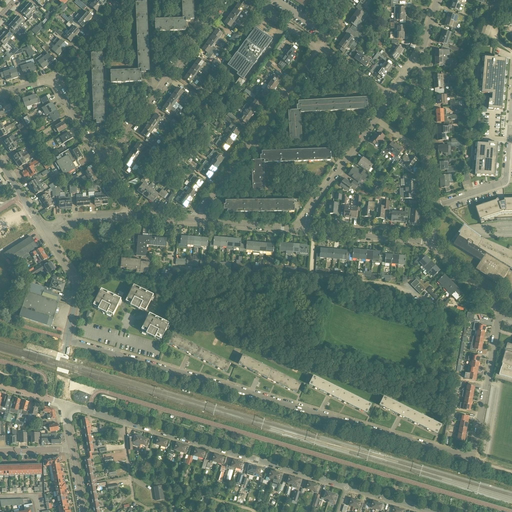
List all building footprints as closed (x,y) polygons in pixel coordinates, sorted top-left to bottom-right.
[(77,0),(76,0),(75,3),(83,10),(86,7),(85,6),(78,0),(77,0)] [(141,71),(110,72),(111,83),(142,82),(141,73),(146,73),(146,71),(150,71),(147,2),(147,1),(147,0),(143,0),(143,2),(143,3),(135,3),(136,3),(139,70),(138,70),(141,70),(141,71)] [(186,20),(155,21),(155,32),(186,31),(186,22),(190,22),(190,19),(192,18),(191,0),(182,0),(183,18),(182,18),(182,19),(186,19),(186,20)] [(91,1),(88,4),(97,12),(101,7),(94,1),(93,3),(91,1)] [(239,3),(235,8),(241,13),(245,7),(247,9),(249,6),(244,1),(241,5),(239,3)] [(26,8),(33,15),(34,13),(34,14),(35,13),(35,8),(30,3),(28,6),(27,5),(26,7),(26,8)] [(452,3),(450,9),(458,12),(460,5),(452,3)] [(362,10),(363,8),(358,5),(356,8),(359,10),(361,12),(360,12),(357,10),(353,16),(359,21),(361,23),(362,23),(367,16),(366,15),(368,13),(362,10)] [(26,8),(21,13),(29,20),(33,17),(34,18),(36,15),(34,14),(34,13),(33,15),(26,8)] [(235,8),(231,13),(237,18),(241,13),(235,8)] [(85,11),(80,16),(88,23),(92,17),(85,11)] [(231,13),(227,18),(236,24),(240,27),(241,25),(239,23),(239,22),(236,20),(237,18),(231,13)] [(448,13),(446,20),(457,23),(458,20),(455,19),(456,17),(462,19),(463,16),(457,14),(456,16),(448,13)] [(390,20),(390,23),(391,23),(397,23),(397,21),(397,20),(405,21),(405,14),(396,14),(394,14),(394,20),(390,20)] [(477,14),(475,19),(482,22),(483,16),(477,14)] [(80,16),(76,21),(83,28),(88,23),(80,16)] [(359,21),(353,16),(349,22),(355,27),(354,28),(356,30),(361,23),(359,21)] [(14,21),(21,28),(20,29),(22,31),(24,29),(22,27),(25,23),(18,17),(16,19),(15,19),(14,20),(14,21)] [(68,18),(66,20),(68,22),(66,25),(70,28),(72,29),(69,32),(75,37),(80,32),(71,24),(73,22),(68,18)] [(227,18),(224,23),(232,29),(236,24),(227,18)] [(446,20),(444,26),(452,28),(451,31),(455,32),(460,34),(461,30),(455,29),(457,23),(446,20)] [(14,21),(9,26),(16,32),(19,29),(20,29),(21,28),(14,21)] [(391,23),(390,28),(397,29),(397,33),(404,33),(404,27),(396,26),(397,23),(391,23)] [(237,52),(228,65),(238,73),(237,74),(244,79),(254,65),(263,52),(264,53),(273,39),(266,34),(256,27),(247,40),(238,52),(237,52)] [(62,34),(58,30),(55,28),(53,30),(55,32),(60,37),(62,34)] [(217,29),(213,34),(219,39),(223,34),(217,29)] [(6,30),(2,34),(14,46),(16,44),(14,42),(11,39),(13,36),(6,30)] [(443,31),(441,37),(449,39),(450,36),(452,37),(453,34),(443,31)] [(65,33),(63,36),(70,42),(75,37),(69,32),(67,35),(65,33)] [(347,34),(343,40),(351,46),(354,42),(358,38),(359,39),(360,37),(357,35),(356,37),(351,33),(350,35),(347,34)] [(2,34),(0,36),(0,41),(3,44),(1,46),(7,51),(10,49),(8,47),(7,48),(5,46),(7,43),(14,49),(16,47),(14,46),(2,34)] [(213,34),(209,39),(215,44),(217,45),(219,43),(221,43),(223,45),(225,43),(219,39),(213,34)] [(443,44),(442,47),(449,49),(450,46),(450,44),(451,44),(453,41),(449,39),(441,37),(439,43),(443,44)] [(209,39),(206,44),(212,49),(218,53),(219,51),(216,49),(217,49),(213,47),(215,44),(209,39)] [(294,45),(297,48),(299,45),(300,46),(304,43),(300,39),(294,45)] [(60,40),(56,45),(63,51),(67,46),(60,40)] [(343,40),(337,48),(343,52),(347,47),(349,49),(351,46),(343,40)] [(206,44),(202,50),(208,54),(212,49),(206,44)] [(56,45),(52,50),(59,56),(63,51),(56,45)] [(283,54),(285,56),(292,60),(295,56),(293,54),(295,51),(289,46),(283,54)] [(398,46),(394,51),(399,55),(403,50),(398,46)] [(450,53),(451,50),(449,49),(442,47),(441,51),(435,51),(435,58),(442,58),(446,58),(446,55),(449,55),(449,53),(450,53)] [(391,49),(389,52),(392,54),(390,56),(396,60),(399,55),(394,51),(391,49)] [(358,52),(354,58),(360,63),(364,57),(358,52)] [(387,58),(380,53),(378,52),(376,54),(379,56),(385,61),(387,58)] [(101,53),(91,54),(92,54),(95,120),(93,120),(93,121),(96,121),(96,124),(101,124),(101,121),(103,120),(101,53)] [(48,54),(43,58),(49,65),(54,61),(48,54)] [(12,61),(14,66),(15,68),(21,66),(19,59),(18,59),(17,56),(15,56),(16,60),(12,61)] [(281,61),(280,63),(283,66),(285,63),(288,66),(292,60),(285,56),(281,61)] [(364,57),(360,63),(366,67),(370,61),(364,57)] [(43,58),(38,62),(43,69),(49,65),(43,58)] [(435,65),(438,65),(438,66),(442,66),(442,64),(451,64),(452,59),(446,58),(442,58),(435,58),(435,65)] [(199,59),(195,64),(203,70),(207,65),(199,59)] [(36,72),(33,63),(34,63),(33,60),(26,62),(27,65),(30,73),(30,74),(36,72)] [(491,63),(482,62),(480,96),(490,97),(489,103),(487,103),(486,112),(499,113),(503,63),(495,63),(495,61),(492,61),(491,63)] [(381,68),(387,72),(388,73),(390,70),(389,69),(392,66),(386,62),(381,68)] [(195,64),(191,69),(197,73),(200,70),(206,74),(207,72),(204,71),(203,70),(195,64)] [(376,64),(370,72),(372,74),(376,68),(379,70),(375,76),(373,74),(379,79),(379,78),(381,76),(383,78),(387,72),(381,68),(376,64)] [(27,65),(21,67),(24,76),(30,73),(27,65)] [(9,68),(9,71),(12,79),(18,77),(15,68),(14,66),(9,68)] [(191,69),(188,74),(196,80),(203,85),(204,83),(198,79),(199,78),(195,76),(197,73),(191,69)] [(9,71),(0,74),(2,78),(5,77),(6,81),(12,79),(9,71)] [(188,74),(184,79),(190,84),(189,84),(192,86),(196,80),(188,74)] [(275,76),(271,81),(277,85),(281,80),(275,76)] [(271,81),(268,86),(274,90),(277,85),(271,81)] [(448,81),(434,82),(434,89),(435,89),(439,88),(439,89),(443,89),(443,84),(448,84),(448,81)] [(268,86),(264,91),(270,95),(274,90),(268,86)] [(178,88),(174,93),(180,97),(184,92),(178,88)] [(260,88),(256,95),(259,98),(260,96),(266,100),(270,95),(264,91),(260,88)] [(252,94),(246,89),(244,92),(249,95),(249,96),(253,99),(255,96),(252,94)] [(174,93),(170,98),(176,102),(178,100),(182,102),(185,103),(186,102),(183,100),(180,97),(174,93)] [(436,100),(435,100),(435,104),(437,104),(437,105),(447,104),(446,98),(450,98),(450,94),(442,95),(442,96),(436,96),(436,100)] [(35,95),(29,97),(31,106),(38,104),(35,95)] [(41,99),(44,105),(47,103),(49,101),(48,99),(46,96),(41,99)] [(29,97),(22,99),(25,108),(31,106),(29,97)] [(170,98),(167,103),(173,107),(176,102),(170,98)] [(297,106),(297,110),(288,111),(290,142),(302,141),(300,141),(299,110),(300,110),(300,113),(301,113),(301,112),(367,108),(367,109),(367,98),(366,98),(367,100),(300,103),(300,102),(300,106),(297,106)] [(255,100),(251,105),(257,109),(261,104),(255,100)] [(244,108),(253,114),(257,109),(251,105),(247,102),(244,108)] [(0,112),(3,111),(12,107),(10,103),(8,104),(8,103),(4,106),(5,108),(2,109),(1,106),(0,106),(0,112)] [(52,103),(45,107),(49,114),(56,110),(52,103)] [(167,103),(163,108),(169,113),(173,107),(167,103)] [(237,107),(236,109),(241,112),(241,113),(250,119),(253,114),(244,108),(243,111),(237,107)] [(56,110),(49,114),(53,121),(60,117),(56,110)] [(250,119),(241,113),(237,119),(236,119),(239,121),(240,120),(246,125),(250,119)] [(156,114),(152,119),(158,124),(162,118),(156,114)] [(31,125),(29,121),(26,115),(25,116),(21,119),(25,126),(26,128),(31,125)] [(19,130),(25,126),(21,119),(18,120),(20,124),(17,126),(19,130)] [(152,119),(148,124),(157,131),(160,128),(163,130),(164,128),(158,124),(152,119)] [(56,128),(54,130),(55,132),(58,131),(59,133),(66,128),(63,122),(56,127),(56,128)] [(231,123),(227,129),(237,137),(240,132),(235,127),(235,126),(231,123)] [(42,124),(35,128),(37,133),(44,129),(42,124)] [(145,129),(154,136),(157,138),(158,136),(155,134),(157,131),(148,124),(145,129)] [(10,125),(0,131),(0,137),(0,138),(7,134),(6,131),(11,128),(10,125)] [(198,136),(204,128),(199,125),(194,133),(198,136)] [(445,127),(437,128),(437,134),(447,134),(449,134),(448,129),(451,129),(451,126),(445,126),(445,127)] [(145,129),(141,134),(153,143),(155,141),(152,139),(154,136),(145,129)] [(227,129),(225,132),(229,135),(227,137),(233,142),(237,137),(227,129)] [(69,132),(56,140),(59,146),(72,138),(69,132)] [(375,134),(369,141),(374,145),(376,142),(381,145),(384,141),(383,139),(385,137),(380,133),(378,136),(375,134)] [(6,148),(19,140),(17,138),(15,139),(13,136),(10,138),(10,139),(3,143),(5,145),(4,146),(6,148)] [(220,136),(218,139),(219,139),(229,147),(233,142),(227,137),(225,140),(220,136)] [(219,139),(215,145),(219,148),(220,148),(226,152),(229,147),(219,139)] [(19,140),(6,148),(8,151),(8,150),(10,153),(17,148),(15,146),(20,142),(19,140)] [(48,142),(39,148),(44,156),(49,154),(45,149),(51,145),(48,142)] [(384,148),(380,154),(383,156),(385,154),(386,155),(389,152),(392,154),(397,146),(392,142),(386,150),(384,148)] [(138,143),(134,148),(140,153),(143,155),(148,149),(144,147),(138,143)] [(486,145),(476,144),(473,175),(493,177),(495,144),(486,144),(486,145)] [(397,146),(392,154),(394,156),(392,159),(394,160),(392,163),(395,165),(399,159),(397,157),(403,149),(397,146)] [(449,146),(438,146),(438,154),(445,153),(445,156),(450,156),(449,146)] [(70,149),(54,158),(57,162),(55,163),(59,170),(61,169),(64,175),(80,166),(77,161),(82,158),(82,159),(84,158),(83,158),(84,157),(78,147),(71,151),(70,149)] [(134,148),(130,153),(140,160),(142,156),(145,158),(146,157),(143,155),(140,153),(134,148)] [(253,185),(253,191),(265,191),(263,191),(263,185),(263,179),(263,173),(262,166),(262,160),(264,160),(264,163),(264,162),(269,162),(278,162),(287,161),(296,161),(304,161),(313,160),(322,160),(330,160),(330,161),(331,161),(330,150),(330,151),(322,151),(313,152),(304,152),(295,152),(286,153),(278,153),(269,153),(263,153),(263,156),(260,156),(260,160),(251,161),(252,167),(252,173),(252,179),(253,185)] [(20,153),(13,157),(14,160),(15,163),(28,155),(27,153),(21,156),(20,153)] [(127,158),(135,164),(140,168),(141,166),(137,163),(140,160),(130,153),(127,158)] [(215,153),(211,158),(220,164),(224,159),(215,153)] [(28,155),(15,163),(17,165),(18,165),(19,167),(29,161),(27,158),(30,157),(28,155)] [(208,155),(206,158),(209,160),(208,161),(211,163),(210,165),(216,169),(220,164),(211,158),(208,155)] [(405,155),(401,160),(406,163),(405,165),(408,166),(407,168),(407,169),(408,170),(409,170),(410,170),(411,169),(412,169),(418,160),(411,156),(410,158),(405,155)] [(372,166),(374,164),(370,161),(363,157),(358,165),(368,172),(371,168),(374,170),(373,171),(374,171),(375,168),(372,166)] [(127,158),(123,163),(126,166),(123,170),(129,174),(132,170),(131,170),(135,164),(127,158)] [(23,172),(22,173),(25,178),(31,175),(32,176),(36,173),(32,168),(40,163),(37,159),(27,165),(29,168),(27,169),(28,169),(24,172),(23,171),(23,172)] [(440,167),(439,167),(439,170),(441,170),(441,171),(447,170),(447,172),(454,172),(454,166),(447,167),(447,162),(440,163),(440,167)] [(210,165),(207,170),(213,174),(216,169),(210,165)] [(203,167),(199,173),(203,176),(203,175),(209,179),(213,174),(207,170),(205,168),(203,167)] [(353,168),(348,175),(358,182),(360,178),(364,180),(368,175),(363,171),(361,174),(353,168)] [(86,175),(81,178),(83,181),(94,174),(90,169),(85,172),(86,175)] [(141,169),(137,173),(141,176),(139,178),(140,179),(145,172),(141,169)] [(94,174),(83,181),(86,179),(87,181),(89,180),(92,186),(94,186),(98,185),(96,181),(97,180),(94,174)] [(194,175),(189,181),(199,188),(203,183),(197,179),(198,178),(194,175)] [(143,183),(137,191),(142,195),(149,186),(146,185),(147,183),(145,181),(147,178),(144,177),(141,181),(143,183)] [(341,185),(340,186),(348,191),(351,187),(355,190),(358,184),(353,181),(351,184),(344,179),(341,184),(341,185)] [(411,179),(403,179),(400,180),(401,186),(405,185),(405,189),(416,188),(416,182),(412,182),(411,179)] [(34,180),(29,184),(32,189),(38,186),(41,184),(38,180),(35,182),(34,180)] [(187,180),(186,181),(189,183),(188,184),(192,186),(190,189),(196,193),(199,188),(189,181),(187,180)] [(452,181),(440,182),(441,188),(445,188),(446,192),(451,191),(450,191),(449,187),(449,184),(452,184),(452,181)] [(38,186),(32,189),(36,195),(41,191),(38,186)] [(149,186),(142,195),(148,199),(154,190),(149,186)] [(100,188),(94,189),(94,192),(100,191),(100,195),(101,205),(108,204),(107,198),(108,198),(103,188),(100,188)] [(406,192),(400,192),(400,198),(405,199),(413,198),(413,194),(416,194),(416,188),(405,189),(406,192)] [(190,189),(186,194),(192,198),(196,193),(190,189)] [(154,190),(148,199),(153,203),(159,195),(161,196),(165,191),(162,190),(159,194),(154,190)] [(171,191),(165,199),(169,202),(175,194),(171,191)] [(192,198),(186,194),(184,192),(180,197),(189,203),(192,198)] [(41,199),(39,200),(42,204),(49,200),(51,199),(48,194),(46,195),(40,198),(41,199)] [(351,206),(350,217),(355,218),(356,211),(360,211),(361,196),(356,196),(355,207),(351,206)] [(189,203),(180,197),(176,203),(180,206),(182,208),(183,208),(184,207),(185,208),(189,203)] [(494,202),(476,208),(479,219),(502,212),(511,211),(511,199),(508,199),(508,201),(504,201),(504,202),(499,203),(498,202),(495,203),(494,202)] [(49,200),(42,204),(44,206),(46,209),(47,209),(53,206),(49,200)] [(294,202),(285,202),(285,211),(294,211),(294,212),(294,200),(294,202)] [(224,205),(224,210),(227,210),(227,212),(227,211),(233,211),(233,202),(227,202),(227,201),(227,205),(224,205)] [(377,206),(376,218),(384,218),(385,212),(384,212),(384,210),(389,210),(390,201),(382,201),(382,206),(377,206)] [(242,202),(233,202),(233,211),(242,211),(242,202)] [(250,202),(242,202),(242,211),(250,211),(250,202)] [(259,202),(250,202),(250,211),(259,211),(259,202)] [(268,202),(259,202),(259,211),(268,211),(268,202)] [(277,202),(268,202),(268,211),(277,211),(277,202)] [(285,202),(277,202),(277,211),(285,211),(285,202)] [(364,207),(363,217),(369,217),(369,216),(371,215),(374,215),(375,203),(368,202),(368,207),(364,207)] [(330,203),(329,213),(337,214),(338,203),(330,203)] [(389,207),(388,216),(391,217),(391,221),(397,222),(398,212),(392,211),(392,207),(389,207)] [(12,208),(0,215),(0,225),(16,215),(12,208)] [(398,212),(397,222),(404,222),(404,216),(407,216),(408,209),(405,208),(405,213),(398,212)] [(411,209),(410,222),(419,223),(420,210),(411,209)] [(458,237),(453,245),(480,261),(476,269),(500,284),(510,268),(511,269),(511,252),(481,239),(481,240),(479,238),(479,237),(464,226),(459,233),(460,234),(458,237)] [(132,233),(132,238),(138,239),(136,256),(146,257),(147,245),(149,245),(149,237),(138,236),(138,233),(132,233)] [(31,237),(4,254),(15,262),(20,259),(19,259),(37,248),(31,237)] [(149,237),(149,245),(160,246),(160,249),(166,250),(167,239),(149,237)] [(179,241),(178,247),(187,248),(187,245),(188,237),(181,237),(181,241),(179,241)] [(211,241),(210,247),(214,247),(214,246),(217,246),(217,247),(220,248),(221,238),(214,237),(214,242),(211,241)] [(234,239),(233,249),(236,249),(236,248),(240,248),(239,251),(243,252),(243,246),(243,244),(240,244),(241,240),(234,239)] [(243,246),(243,252),(246,252),(247,250),(253,251),(254,243),(247,242),(247,246),(243,246)] [(267,244),(266,252),(273,252),(272,256),(275,257),(276,247),(273,247),(273,245),(267,244)] [(41,248),(31,255),(34,259),(44,253),(41,248)] [(317,254),(316,261),(320,260),(320,258),(324,258),(323,260),(326,260),(327,250),(320,249),(320,254),(317,254)] [(350,254),(350,260),(352,261),(352,259),(356,259),(356,261),(359,261),(360,250),(353,250),(353,255),(350,254)] [(340,251),(339,259),(346,260),(345,262),(349,262),(350,252),(347,252),(347,251),(340,251)] [(380,252),(373,252),(372,260),(372,264),(375,264),(375,263),(380,263),(381,261),(379,260),(380,252)] [(44,253),(34,259),(35,259),(38,257),(39,260),(38,261),(39,263),(47,258),(44,253)] [(419,257),(414,262),(417,265),(419,262),(424,267),(430,261),(426,256),(422,260),(419,257)] [(20,260),(20,259),(15,262),(21,267),(27,263),(24,259),(26,258),(25,257),(20,260)] [(121,258),(120,268),(126,268),(126,269),(136,270),(136,272),(145,273),(145,275),(149,275),(150,263),(141,262),(141,260),(150,261),(141,260),(121,258)] [(424,267),(422,270),(424,272),(426,270),(429,272),(435,266),(430,261),(424,267)] [(42,265),(30,273),(32,276),(44,269),(47,274),(55,269),(55,268),(53,265),(52,266),(51,263),(43,268),(42,265)] [(429,272),(427,273),(429,275),(430,274),(433,277),(440,271),(435,266),(429,272)] [(53,275),(49,279),(53,280),(51,284),(64,288),(65,284),(57,281),(58,277),(53,275)] [(444,275),(438,281),(441,284),(439,286),(441,288),(443,286),(449,280),(444,275)] [(22,294),(15,315),(51,327),(59,302),(58,302),(38,295),(40,289),(41,289),(30,285),(32,279),(28,277),(22,294)] [(416,280),(411,285),(420,294),(429,285),(426,282),(424,285),(423,284),(422,286),(418,282),(416,280)] [(449,280),(443,286),(447,291),(453,285),(449,280)] [(64,288),(51,284),(46,283),(44,290),(52,293),(53,290),(62,293),(64,288)] [(134,285),(126,302),(131,304),(130,306),(132,307),(132,305),(138,308),(138,310),(139,310),(140,309),(145,311),(153,295),(134,285)] [(453,285),(447,291),(452,296),(458,289),(453,285)] [(40,289),(38,295),(58,302),(59,298),(51,296),(52,293),(44,290),(41,289),(40,289)] [(458,289),(452,296),(456,300),(463,294),(458,289)] [(101,290),(93,306),(99,309),(98,310),(99,311),(100,309),(106,312),(105,314),(107,315),(107,313),(113,316),(121,300),(101,290)] [(473,322),(474,314),(467,313),(466,321),(473,322)] [(149,314),(141,330),(147,333),(146,335),(147,335),(148,333),(154,337),(153,338),(155,339),(155,337),(161,340),(169,324),(149,314)] [(475,323),(473,330),(477,331),(484,332),(485,326),(479,325),(479,324),(475,323)] [(173,334),(168,343),(226,372),(231,363),(173,334)] [(471,342),(470,350),(476,351),(476,349),(481,350),(482,344),(475,343),(472,342),(471,342)] [(511,347),(506,346),(501,364),(502,364),(499,375),(511,379),(511,347)] [(468,356),(468,360),(471,361),(479,362),(480,356),(473,355),(473,354),(470,354),(470,357),(468,356)] [(243,355),(238,364),(296,393),(301,384),(243,355)] [(464,377),(464,378),(475,380),(476,374),(469,373),(467,372),(465,372),(465,373),(464,378),(464,377)] [(313,376),(308,385),(367,414),(371,404),(313,376)] [(0,408),(0,410),(7,412),(6,413),(9,414),(10,410),(9,410),(12,402),(9,402),(11,397),(10,397),(9,396),(7,396),(6,396),(4,403),(3,407),(2,407),(1,409),(0,408)] [(383,396),(379,405),(437,434),(442,425),(383,396)] [(19,410),(17,417),(24,419),(28,402),(27,401),(25,401),(24,401),(21,410),(20,411),(19,410)] [(460,402),(459,409),(463,409),(470,411),(471,404),(464,403),(460,402)] [(27,410),(25,415),(28,416),(29,414),(36,416),(39,405),(32,403),(30,410),(27,410)] [(42,406),(40,415),(44,416),(45,415),(47,416),(48,419),(51,419),(56,418),(55,414),(56,414),(55,410),(54,409),(50,408),(44,407),(42,406)] [(88,418),(82,419),(84,428),(91,426),(91,424),(89,425),(88,418)] [(49,423),(42,423),(38,424),(39,428),(43,427),(44,429),(46,431),(47,430),(47,434),(50,433),(50,432),(59,431),(57,424),(49,425),(49,423)] [(26,433),(18,434),(18,440),(20,440),(21,443),(27,443),(26,433)] [(40,433),(31,433),(32,443),(38,443),(38,440),(40,439),(40,433)] [(60,444),(60,437),(56,437),(51,437),(51,434),(41,435),(41,441),(47,441),(47,444),(51,444),(60,444)] [(136,437),(133,446),(135,447),(136,443),(141,444),(143,438),(138,436),(138,437),(136,437)] [(89,458),(85,459),(86,467),(91,466),(94,466),(93,463),(91,464),(90,458),(92,457),(91,454),(91,452),(93,452),(92,443),(87,444),(88,449),(87,449),(88,455),(88,456),(89,458)] [(61,463),(60,457),(54,458),(54,459),(43,461),(43,467),(49,466),(61,463)] [(218,480),(217,483),(220,484),(221,481),(224,473),(226,467),(222,466),(220,471),(221,472),(219,480),(218,480)] [(256,467),(254,474),(259,475),(259,477),(261,477),(263,470),(261,470),(261,469),(256,467)] [(268,472),(266,480),(268,481),(269,478),(273,479),(275,473),(270,471),(270,472),(268,472)] [(274,479),(273,482),(277,484),(278,480),(280,481),(282,476),(280,475),(280,474),(275,473),(273,479),(274,479)] [(93,474),(88,475),(89,484),(97,482),(96,480),(94,480),(93,474)] [(292,485),(294,478),(289,477),(289,478),(287,477),(285,482),(286,482),(287,483),(287,484),(288,484),(292,485)] [(294,478),(292,485),(291,487),(298,489),(301,481),(298,481),(299,480),(294,478)] [(313,484),(311,490),(316,492),(315,493),(317,494),(319,487),(317,486),(317,485),(313,484)] [(162,486),(154,487),(156,501),(164,500),(162,486)] [(323,492),(321,499),(324,500),(324,499),(328,500),(329,500),(330,493),(326,492),(325,493),(323,492)] [(335,505),(337,496),(335,495),(330,493),(329,500),(328,500),(328,503),(335,505)] [(356,501),(354,507),(358,509),(360,510),(358,511),(362,511),(364,509),(361,508),(362,503),(360,503),(360,502),(356,501)] [(370,502),(369,507),(371,507),(371,508),(375,509),(374,511),(378,503),(373,502),(370,502)] [(29,508),(24,509),(24,511),(31,511),(33,511),(32,505),(31,506),(31,503),(28,503),(28,506),(29,506),(29,508)] [(378,503),(374,511),(375,511),(376,510),(380,511),(381,510),(383,511),(384,506),(382,505),(382,504),(378,503)]
